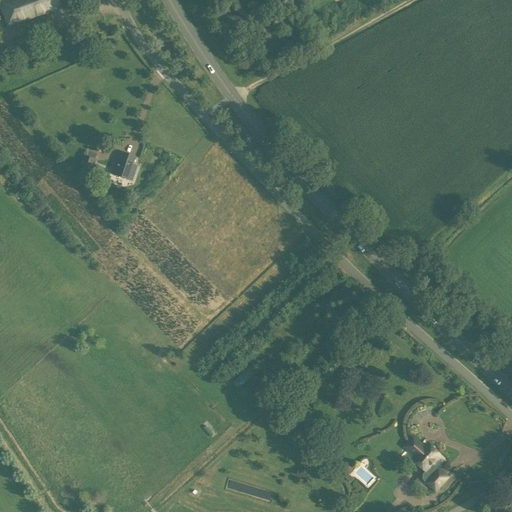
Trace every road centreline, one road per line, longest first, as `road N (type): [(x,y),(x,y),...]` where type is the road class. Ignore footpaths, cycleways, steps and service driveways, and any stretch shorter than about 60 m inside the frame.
road 1 (unclassified): [(511,417),(364,282),(202,116)]
road 2 (primary): [(511,390),(397,289),(232,96)]
road 3 (unclassified): [(202,116),(137,41),(117,0)]
